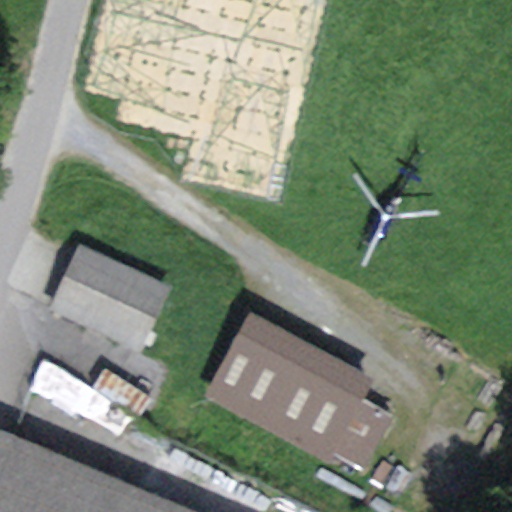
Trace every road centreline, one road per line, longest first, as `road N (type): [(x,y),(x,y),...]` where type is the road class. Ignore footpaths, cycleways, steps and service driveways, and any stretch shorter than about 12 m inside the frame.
road 1 (track): [(289,294),(229,234),(123,162),(37,119)]
road 2 (residential): [(69,0),(0,243)]
